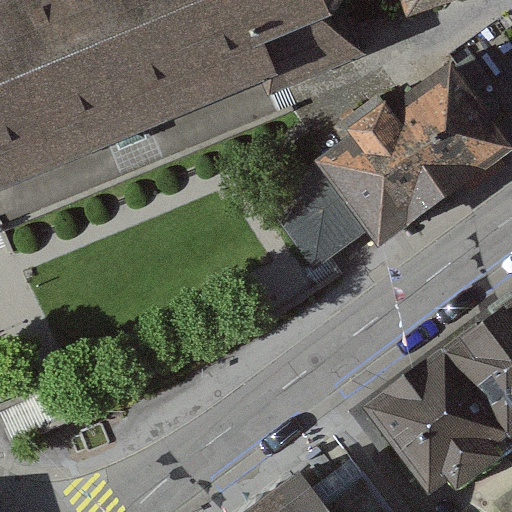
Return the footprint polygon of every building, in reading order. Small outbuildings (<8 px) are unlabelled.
[(0,0),(0,194),(268,80),(274,93),(351,60),(334,18),(346,0),(0,0)] [(484,0),(408,0),(418,25),(484,0)] [(511,159),(511,42),(509,39),(327,171),(373,233),(386,251),(511,159)] [(373,233),(327,171),(271,210),(316,272),(373,233)] [(444,511),(511,462),(511,307),(365,416),(436,511),(444,511)] [(338,511),(332,511),(310,481),(268,511),(390,511),(372,488),(338,511)]
